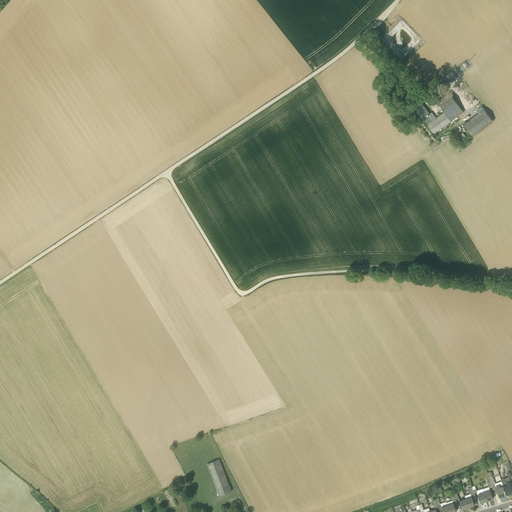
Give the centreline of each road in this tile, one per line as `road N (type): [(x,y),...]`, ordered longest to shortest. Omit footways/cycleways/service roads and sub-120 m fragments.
road 1 (unclassified): [(0,280),(339,55),(397,0)]
road 2 (track): [(511,283),(365,269),(276,277),(244,294),(166,172)]
